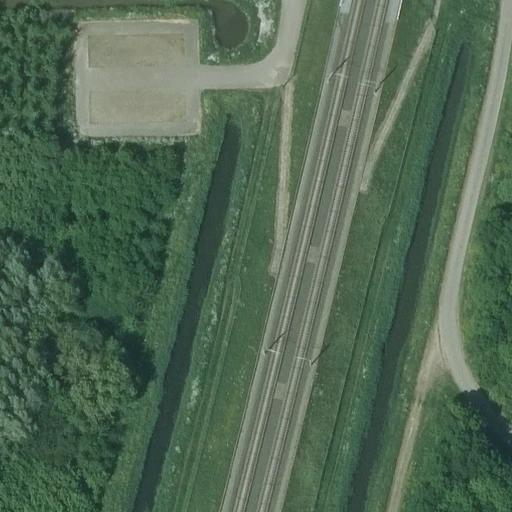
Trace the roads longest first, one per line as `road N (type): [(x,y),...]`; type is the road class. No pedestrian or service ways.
road 1 (unclassified): [(511,440),(468,388),(448,319),(508,0)]
road 2 (unclassified): [(295,0),(276,69),(261,77),(191,80)]
